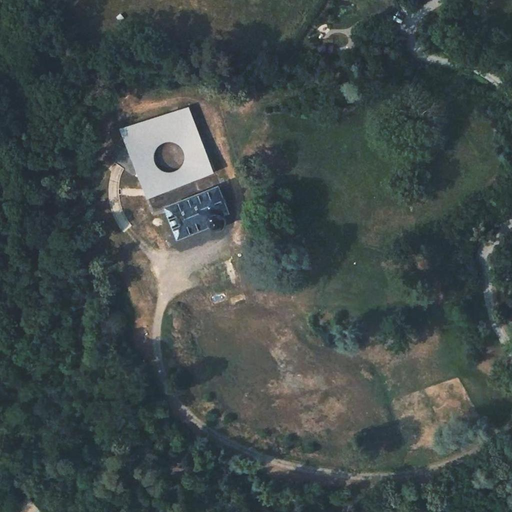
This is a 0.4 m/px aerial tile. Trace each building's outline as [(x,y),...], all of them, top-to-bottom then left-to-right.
[(145,57),(135,58),(137,74),(138,74),(139,76),(145,75),(145,73),(147,73),(145,57)] [(205,193),(168,207),(176,227),(180,237),(183,236),(187,236),(191,235),(193,232),(212,224),(214,226),(215,227),(218,228),(221,228),(223,226),(224,225),(226,222),(226,219),(225,217),(222,214),(229,211),(220,187),(219,187),(214,174),(200,180),(205,193)] [(160,210),(168,230),(176,227),(168,207),(160,210)] [(232,259),(217,263),(223,288),(239,284),(232,259)] [(223,289),(212,263),(198,269),(208,295),(223,289)] [(29,496),(16,511),(34,511),(38,508),(29,496)]
